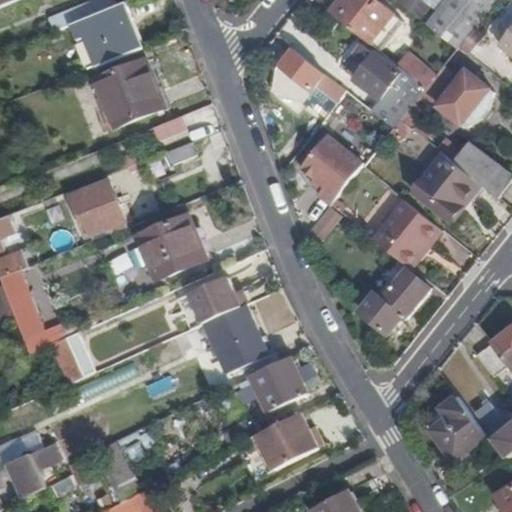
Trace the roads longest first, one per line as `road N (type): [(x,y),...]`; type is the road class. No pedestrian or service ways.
road 1 (residential): [(371,417),(283,246),(218,72)]
road 2 (residential): [(511,248),(371,417)]
